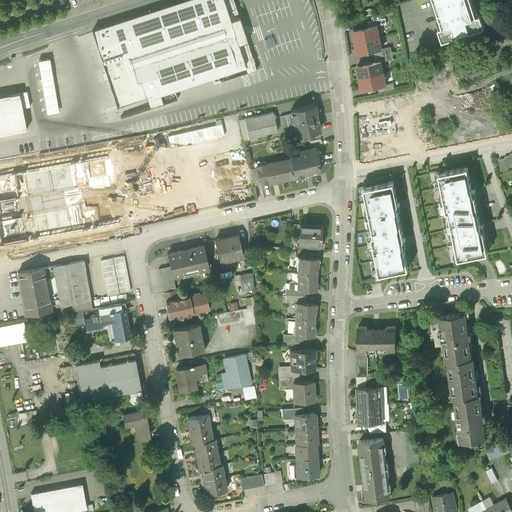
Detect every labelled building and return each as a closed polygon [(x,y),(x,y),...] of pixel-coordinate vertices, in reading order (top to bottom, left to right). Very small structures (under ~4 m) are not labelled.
[(223,0),(186,0),(92,30),(117,106),(144,97),(244,64),(231,24),(223,0)] [(432,0),(442,27),(438,29),(442,41),(457,36),(456,34),(468,30),(469,33),(484,28),(480,15),(476,16),(470,0),(432,0)] [(385,18),(367,21),(369,27),(377,25),(386,23),(385,18)] [(369,27),(352,30),(355,42),(379,37),(377,25),(369,27)] [(379,37),(355,42),(357,53),(373,50),(382,49),(379,37)] [(382,49),(373,50),(374,56),(386,54),(384,48),(382,49)] [(386,54),(374,56),(376,62),(381,61),(387,60),(386,54)] [(46,110),(47,114),(58,112),(58,107),(56,98),(54,88),(51,72),(50,64),(49,59),(38,61),(38,66),(40,75),(43,90),(44,100),(46,110)] [(376,62),(357,66),(359,78),(384,73),(381,61),(376,62)] [(384,73),(359,78),(361,89),(377,86),(386,84),(384,73)] [(386,84),(377,86),(379,92),(394,89),(393,83),(386,84)] [(0,124),(2,134),(26,130),(22,108),(30,106),(27,91),(19,92),(9,94),(0,95),(0,124)] [(314,104),(290,110),(291,114),(294,124),(296,136),(308,133),(319,131),(315,116),(317,115),(314,104)] [(273,112),(245,118),(250,140),(256,138),(256,136),(277,131),(273,112)] [(291,114),(280,116),(282,127),(294,124),(291,114)] [(154,141),(192,135),(191,125),(152,131),(154,141)] [(319,131),(308,133),(309,139),(320,136),(319,131)] [(0,224),(150,202),(141,140),(0,161),(0,224)] [(311,147),(299,150),(300,155),(289,157),(289,158),(293,176),(294,177),(319,171),(317,160),(319,160),(315,146),(311,147)] [(289,158),(256,166),(256,167),(260,184),(269,182),(269,183),(278,181),(278,180),(293,176),(289,158)] [(256,167),(250,169),(254,185),(260,184),(256,167)] [(449,215),(477,209),(475,196),(477,196),(475,189),(472,189),(467,167),(441,172),(442,178),(440,178),(443,196),(445,195),(449,215)] [(373,231),(401,225),(398,210),(401,209),(400,202),(398,203),(394,182),(366,187),(367,193),(365,193),(369,211),(370,211),(373,224),(371,224),(373,231)] [(477,209),(449,215),(450,221),(452,221),(455,234),(453,235),(457,252),(459,252),(460,258),(488,252),(483,231),(485,231),(484,224),(480,224),(477,209)] [(321,225),(299,224),(298,235),(298,244),(299,244),(307,244),(307,242),(319,243),(319,245),(320,245),(321,225)] [(401,225),(373,231),(374,235),(372,236),(374,236),(377,250),(375,251),(378,268),(380,268),(381,274),(408,268),(404,246),(407,245),(406,238),(404,238),(401,225)] [(238,235),(215,240),(219,261),(243,256),(238,235)] [(203,245),(167,253),(170,266),(173,276),(209,268),(203,245)] [(133,289),(126,253),(100,258),(106,294),(133,289)] [(319,257),(298,256),(298,257),(299,257),(299,263),(297,263),(297,273),(317,274),(317,267),(318,267),(319,257)] [(83,259),(53,265),(54,274),(59,297),(61,312),(92,307),(83,259)] [(170,266),(158,269),(164,292),(175,289),(173,276),(170,266)] [(43,267),(17,272),(25,313),(50,308),(49,299),(59,297),(54,274),(44,276),(43,267)] [(253,272),(240,274),(240,286),(253,283),(253,272)] [(317,274),(297,273),(296,281),(291,281),(289,283),(289,288),(296,289),(305,290),(317,290),(318,281),(317,281),(317,274)] [(164,292),(163,292),(165,298),(177,295),(175,289),(164,292)] [(205,291),(165,300),(167,309),(168,316),(169,315),(169,317),(209,308),(205,291)] [(121,302),(98,306),(99,313),(93,314),(94,320),(85,321),(86,329),(102,327),(101,323),(111,321),(114,339),(128,337),(127,333),(127,330),(123,310),(122,308),(121,302)] [(305,302),(295,302),(295,303),(297,303),(297,309),(295,309),(295,318),(315,319),(315,312),(316,312),(317,303),(305,302)] [(254,306),(216,314),(218,325),(244,320),(245,324),(254,322),(254,306)] [(466,312),(431,317),(433,328),(435,328),(437,342),(447,340),(448,352),(444,353),(446,361),(450,360),(472,357),(469,337),(471,337),(471,332),(468,332),(466,312)] [(315,319),(295,318),(294,328),(295,328),(295,334),(294,334),(294,335),(303,335),(315,336),(315,326),(314,326),(315,319)] [(23,321),(0,325),(0,345),(27,340),(23,321)] [(199,323),(172,329),(177,354),(204,349),(199,323)] [(386,329),(367,329),(367,326),(358,327),(358,351),(367,351),(367,357),(368,357),(368,376),(377,375),(377,346),(387,346),(387,350),(396,350),(396,326),(386,326),(386,329)] [(303,335),(294,335),(294,334),(283,333),(282,343),(302,342),(303,335)] [(315,348),(290,350),(291,368),(291,370),(299,369),(314,368),(313,357),(315,357),(315,348)] [(367,357),(367,351),(358,351),(356,351),(356,376),(368,376),(368,357),(367,357)] [(134,353),(74,364),(81,400),(141,389),(134,353)] [(244,353),(224,358),(227,371),(220,373),(223,383),(229,382),(230,387),(250,383),(244,353)] [(499,353),(487,355),(492,392),(504,390),(499,353)] [(472,357),(450,360),(451,367),(448,368),(451,391),(454,390),(455,397),(478,394),(473,357),(472,357)] [(62,381),(75,379),(72,363),(59,366),(62,381)] [(204,363),(176,369),(180,390),(196,387),(193,375),(206,372),(204,363)] [(299,375),(278,376),(279,386),(293,385),(293,382),(299,381),(299,375)] [(377,375),(367,376),(367,386),(381,385),(380,375),(377,375)] [(299,381),(293,382),(293,385),(294,401),(314,400),(313,381),(299,381)] [(241,386),(244,398),(256,395),(254,383),(241,386)] [(367,386),(357,387),(357,397),(358,397),(359,404),(378,403),(379,403),(378,386),(381,386),(381,385),(367,386)] [(504,390),(492,392),(493,398),(505,397),(504,390)] [(455,397),(454,397),(455,405),(459,404),(460,415),(457,416),(458,429),(460,429),(462,440),(486,437),(480,393),(478,394),(455,397)] [(359,404),(358,405),(359,422),(370,421),(379,421),(379,420),(378,403),(359,404)] [(213,406),(200,408),(201,414),(207,413),(214,412),(213,406)] [(36,409),(18,412),(20,424),(38,421),(36,409)] [(145,410),(122,414),(124,425),(134,423),(137,442),(151,440),(145,410)] [(303,413),(294,413),(294,414),(295,428),(316,427),(315,412),(303,413)] [(201,414),(187,417),(190,430),(210,426),(207,413),(201,414)] [(385,420),(379,420),(379,421),(370,421),(371,432),(386,431),(385,420)] [(221,433),(220,424),(211,425),(212,434),(221,433)] [(210,426),(190,430),(192,443),(194,442),(212,439),(210,426)] [(316,427),(295,428),(296,443),(316,442),(317,442),(316,427)] [(415,428),(404,430),(408,465),(420,464),(415,428)] [(383,437),(359,440),(363,469),(386,466),(383,437)] [(212,439),(194,442),(197,455),(217,451),(214,438),(212,439)] [(499,442),(485,447),(489,458),(511,450),(509,445),(507,439),(499,442)] [(296,443),(295,443),(296,458),(317,456),(316,442),(296,443)] [(217,451),(197,455),(199,468),(201,467),(219,464),(217,451)] [(317,456),(296,458),(296,464),(289,464),(289,476),(318,474),(317,456)] [(219,464),(201,467),(203,480),(224,476),(221,463),(219,464)] [(386,466),(363,469),(367,499),(390,496),(386,466)] [(492,467),(486,470),(492,482),(498,480),(492,467)] [(224,476),(203,480),(206,493),(226,489),(224,476)] [(82,483),(30,492),(34,511),(63,511),(86,508),(82,483)] [(453,492),(432,496),(435,511),(446,511),(457,510),(453,492)] [(429,511),(426,496),(414,498),(416,511),(429,511)] [(511,511),(511,507),(507,497),(479,511),(511,511)]
